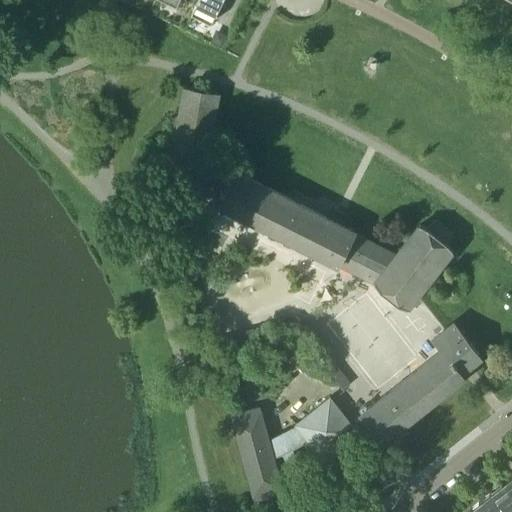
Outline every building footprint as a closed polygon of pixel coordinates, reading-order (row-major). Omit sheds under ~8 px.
[(197,0),(191,13),(211,23),(222,0),(197,0)] [(221,45),(227,35),(215,30),(210,40),(221,45)] [(451,252),(446,243),(453,234),(434,219),(426,229),(418,224),(395,253),(339,224),(343,220),(330,213),(329,219),(220,164),(208,160),(219,94),(182,87),(177,116),(174,117),(172,127),(175,128),(170,155),(167,156),(165,165),(168,167),(167,169),(204,176),(205,171),(217,175),(228,180),(216,204),(337,264),(336,265),(348,271),(349,270),(372,281),(396,303),(407,308),(451,252)] [(462,373),(481,358),(453,323),(433,339),(442,350),(359,414),(381,442),(464,377),(462,373)] [(321,459),(356,432),(330,398),(295,424),(298,428),(290,433),(284,439),(274,443),(270,445),(260,409),(231,417),(254,501),(284,493),(273,455),(282,452),(284,458),(293,454),(291,448),(301,443),(306,439),(321,459)] [(481,501),(489,511),(511,511),(511,492),(504,482),(481,501)] [(489,511),(481,501),(466,511),(489,511)]
